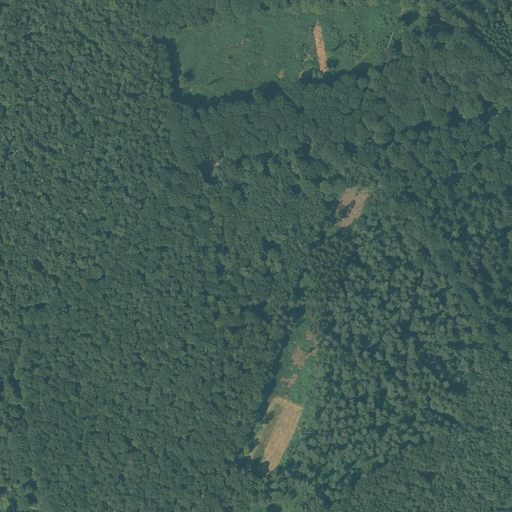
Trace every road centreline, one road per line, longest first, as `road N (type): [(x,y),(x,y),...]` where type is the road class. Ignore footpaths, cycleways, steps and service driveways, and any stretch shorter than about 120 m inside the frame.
road 1 (track): [(179,183),(132,247),(28,336),(21,353),(16,380),(29,479),(48,511)]
road 2 (track): [(179,183),(251,511)]
road 3 (track): [(346,142),(511,365)]
road 4 (track): [(307,511),(440,437),(511,429)]
road 5 (track): [(144,0),(179,183)]
road 6 (track): [(346,142),(201,168),(179,183)]
road 7 (track): [(511,113),(346,142)]
road 8 (track): [(353,141),(407,0)]
